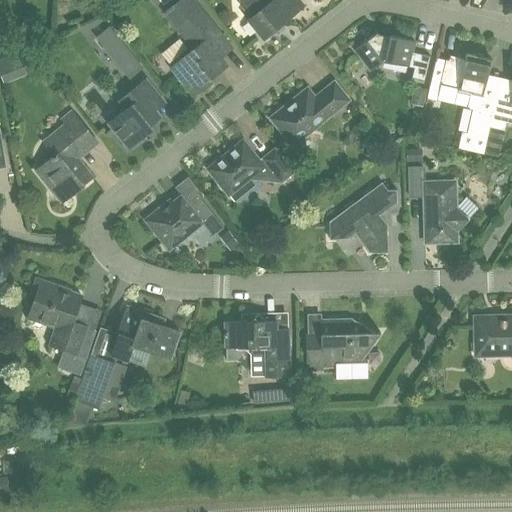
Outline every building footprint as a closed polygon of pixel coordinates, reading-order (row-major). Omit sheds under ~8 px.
[(194,48),(171,67),(194,95),(209,82),(208,80),(228,64),(217,50),(228,41),(194,0),(177,0),(164,11),(194,48)] [(241,0),(242,5),(252,17),(249,19),(264,38),(304,5),(300,0),(241,0)] [(96,39),(106,51),(120,40),(110,27),(96,39)] [(355,50),(371,70),(384,60),(415,68),(412,77),(425,80),(431,56),(413,52),(416,41),(390,35),(389,38),(381,36),(378,32),(355,50)] [(458,91),(471,94),(467,108),(479,111),(477,123),(489,126),(491,126),(497,99),(483,96),(490,65),(491,65),(492,58),(467,52),(458,91)] [(120,68),(130,81),(144,69),(134,57),(120,68)] [(430,83),(440,85),(445,63),(436,61),(435,61),(430,83)] [(511,77),(499,74),(495,90),(511,94),(511,88),(511,77)] [(157,92),(146,79),(121,99),(128,108),(109,123),(129,147),(153,128),(150,124),(160,116),(147,100),(157,92)] [(308,87),(271,117),(291,142),(302,133),(308,134),(350,99),(335,81),(316,97),(308,87)] [(511,95),(510,102),(497,99),(491,126),(489,126),(483,152),(499,155),(506,121),(511,122),(511,95)] [(62,202),(84,184),(83,183),(92,176),(75,155),(95,139),(97,143),(98,142),(73,111),(62,119),(66,124),(44,142),(55,155),(37,170),(62,202)] [(244,139),(208,168),(229,194),(250,177),(282,181),(295,171),(275,147),(260,160),(244,139)] [(410,167),(410,196),(424,196),(426,243),(458,242),(458,232),(470,218),(457,206),(456,181),(424,181),(424,167),(410,167)] [(330,221),(330,239),(350,238),(350,237),(356,233),(369,250),(369,251),(369,252),(388,251),(388,224),(386,224),(378,212),(384,208),(386,211),(397,203),(398,203),(397,189),(388,189),(383,182),(382,182),(382,184),(331,221),(330,221)] [(179,243),(187,236),(188,230),(200,220),(213,236),(225,227),(198,194),(188,202),(181,194),(167,205),(165,203),(148,216),(156,226),(156,233),(162,241),(179,243)] [(57,326),(50,344),(70,351),(64,368),(80,373),(96,329),(74,321),(83,295),(82,295),(81,296),(69,292),(68,294),(53,288),(54,284),(37,278),(31,294),(36,296),(29,316),(57,326)] [(127,362),(133,344),(173,358),(182,332),(159,324),(161,317),(127,305),(110,355),(127,362)] [(511,314),(475,316),(476,356),(511,354),(511,314)] [(226,321),(226,331),(223,334),(226,337),(227,359),(238,358),(247,349),(251,353),(266,352),(267,361),(258,361),(259,375),(264,374),(264,376),(290,375),(289,335),(277,335),(276,320),(267,320),(263,324),(255,316),(250,321),(226,321)] [(322,319),(322,339),(309,340),(308,334),(307,334),(308,370),(324,370),(324,367),(338,367),(338,366),(341,362),(360,362),(361,362),(381,332),(380,331),(374,332),(360,322),(358,326),(346,319),(322,319)] [(93,353),(76,399),(100,408),(116,362),(93,353)] [(270,400),(294,398),(293,387),(269,389),(270,400)]
